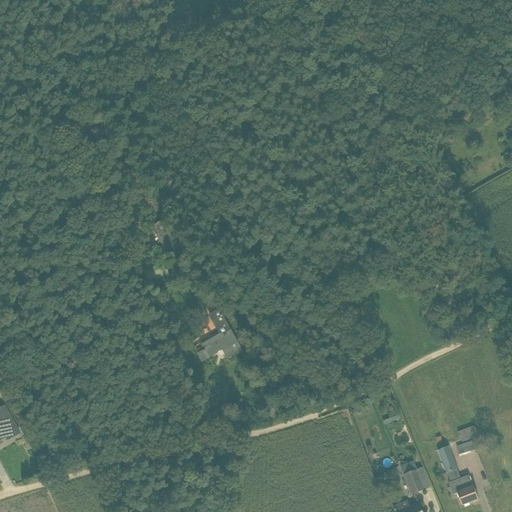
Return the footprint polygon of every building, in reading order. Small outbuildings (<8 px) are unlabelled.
[(333,24),(332,27),(339,31),(341,28),(346,31),(348,28),(336,20),(334,23),(333,23),(333,24)] [(483,118),(485,122),(501,113),(498,108),(483,118)] [(450,137),(437,144),(439,149),(452,142),(450,137)] [(155,228),(151,231),(164,251),(175,243),(160,221),(153,226),(155,228)] [(135,290),(163,338),(169,334),(141,286),(135,290)] [(204,349),(197,353),(202,362),(216,353),(216,352),(222,349),(227,358),(242,350),(237,341),(235,339),(218,309),(208,315),(219,334),(201,344),(204,349)] [(18,433),(4,407),(0,408),(0,439),(3,438),(2,437),(5,436),(7,440),(18,433)] [(458,433),(461,443),(478,436),(474,426),(458,433)] [(473,442),(456,447),(460,457),(477,451),(477,449),(487,446),(486,444),(490,442),(488,435),(472,440),(473,442)] [(438,450),(447,474),(457,470),(448,446),(438,450)] [(403,475),(411,495),(425,490),(413,461),(400,467),(403,475)] [(469,476),(449,483),(453,495),(457,494),(462,506),(478,500),(473,487),(469,476)] [(422,511),(419,503),(409,507),(407,501),(392,507),(393,511),(422,511)]
